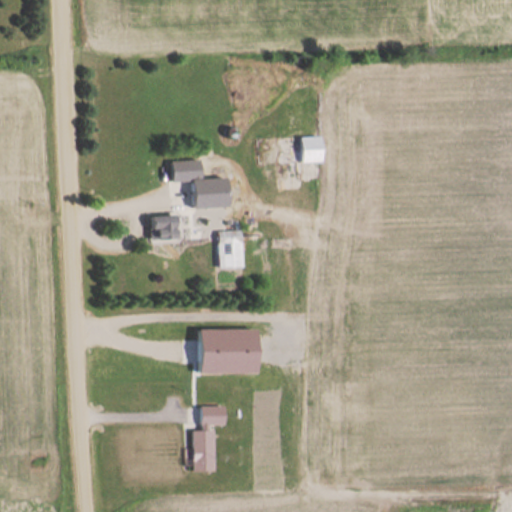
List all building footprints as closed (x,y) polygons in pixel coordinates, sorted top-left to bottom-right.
[(317,139),(255,140),(255,165),(318,164),(317,139)] [(197,183),(197,162),(167,162),(167,183),(197,183)] [(172,217),(147,217),(147,241),(172,241),(172,217)] [(239,232),(215,232),(215,270),(239,270),(239,232)] [(189,473),(210,473),(210,425),(221,425),(221,407),(197,407),(197,431),(189,431),(189,473)]
